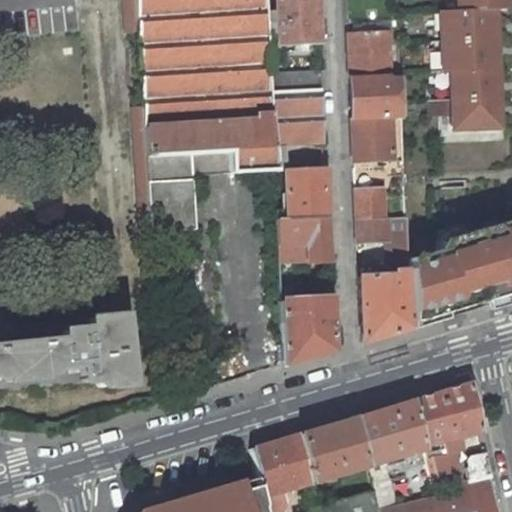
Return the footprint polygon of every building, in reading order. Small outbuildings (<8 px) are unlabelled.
[(121,0),(123,34),(137,33),(135,0),(121,0)] [(135,0),(137,33),(142,106),(150,233),(194,230),(191,176),(190,155),(226,153),(227,174),(273,171),(272,159),(269,92),(268,74),(267,47),(265,12),(264,0),(135,0)] [(314,0),(274,0),(275,11),(277,46),(317,44),(314,0)] [(451,72),(454,130),(502,128),(498,54),(490,55),(488,24),(497,24),(496,10),(507,10),(506,0),(458,0),(459,11),(441,12),(443,72),(451,72)] [(275,11),(265,12),(267,47),(277,46),(275,11)] [(498,54),(497,24),(488,24),(490,55),(498,54)] [(347,33),(348,80),(389,78),(387,31),(347,33)] [(318,72),(268,74),(269,92),(319,90),(318,72)] [(389,78),(348,80),(350,118),(390,116),(402,116),(400,78),(389,78)] [(319,90),(269,92),(272,159),(283,158),(282,143),(322,142),(319,90)] [(152,254),(150,233),(142,106),(130,107),(142,289),(154,288),(152,254)] [(390,116),(350,118),(352,162),(392,160),(390,116)] [(227,174),(226,153),(190,155),(191,176),(227,174)] [(323,170),(283,172),(285,220),(325,218),(323,170)] [(353,190),(355,220),(383,219),(381,189),(353,190)] [(285,220),(275,220),(277,260),(306,259),(328,258),(325,218),(285,220)] [(383,219),(355,220),(356,243),(387,241),(388,262),(389,262),(396,262),(397,272),(389,272),(390,276),(357,277),(360,343),(409,329),(408,320),(406,271),(407,271),(406,258),(405,218),(383,219)] [(406,271),(408,320),(496,294),(497,298),(511,293),(511,291),(511,287),(511,286),(511,226),(498,231),(495,224),(448,238),(442,247),(437,244),(433,250),(406,258),(407,271),(406,271)] [(152,254),(154,288),(155,300),(171,299),(168,253),(152,254)] [(306,259),(277,260),(280,301),(309,300),(306,259)] [(396,262),(389,262),(389,272),(397,272),(396,262)] [(499,302),(511,298),(511,286),(511,287),(511,291),(511,293),(497,298),(499,302)] [(408,320),(409,329),(442,319),(441,314),(478,303),(479,308),(499,302),(497,298),(496,294),(408,320)] [(279,301),(282,366),(331,352),(332,351),(329,300),(328,299),(309,300),(280,301),(279,301)] [(110,388),(130,385),(122,315),(88,319),(89,331),(78,332),(78,329),(62,331),(63,340),(0,346),(0,374),(4,374),(5,383),(42,379),(41,370),(80,366),(82,383),(109,380),(110,388)] [(479,434),(469,384),(412,401),(424,445),(442,441),(457,438),(479,434)] [(412,401),(354,418),(367,466),(383,461),(425,449),(424,445),(412,401)] [(309,483),(367,466),(354,418),(297,435),(309,483)] [(250,449),(261,498),(280,492),(309,483),(297,435),(250,449)] [(442,441),(445,455),(426,458),(436,495),(447,493),(446,486),(458,483),(451,454),(456,453),(456,447),(459,447),(457,438),(442,441)] [(377,511),(496,511),(489,478),(484,454),(468,457),(466,461),(467,468),(464,469),(467,481),(458,483),(446,486),(447,493),(436,495),(395,505),(376,509),(377,511)] [(383,461),(367,466),(372,491),(376,509),(395,505),(388,479),(387,480),(383,461)] [(372,491),(314,509),(314,511),(377,511),(376,509),(372,491)] [(280,492),(261,498),(264,511),(278,511),(283,504),(280,492)]
